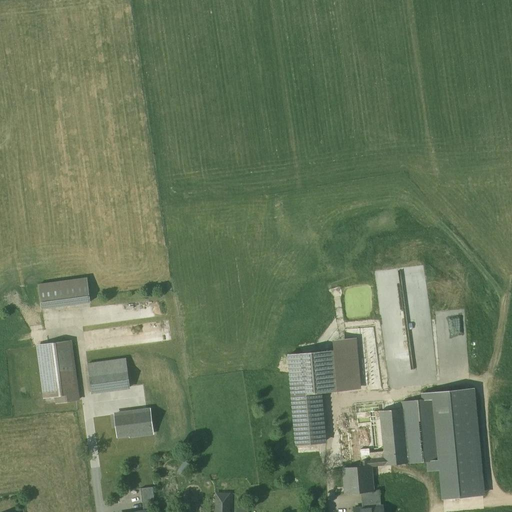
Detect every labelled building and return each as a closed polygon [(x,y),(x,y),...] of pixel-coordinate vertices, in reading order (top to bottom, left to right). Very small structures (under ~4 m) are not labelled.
[(86,279),(39,285),(42,309),(90,303),(86,279)] [(70,342),(38,346),(44,398),(56,396),(57,403),(78,400),(70,342)] [(334,351),(289,355),(291,384),(319,382),(320,393),(337,391),(334,351)] [(126,359),(88,364),(91,393),(130,387),(126,359)] [(319,382),(291,384),(297,444),(325,442),(320,393),(319,382)] [(434,399),(402,402),(402,409),(403,409),(408,463),(440,460),(434,399)] [(402,409),(356,414),(357,429),(339,430),(345,494),(361,493),(373,491),(373,490),(371,467),(408,463),(403,409),(402,409)] [(140,412),(116,415),(118,428),(119,436),(124,435),(130,434),(131,436),(149,434),(153,433),(151,414),(150,410),(144,411),(140,412)] [(153,487),(141,489),(144,511),(146,511),(150,511),(148,502),(154,501),(153,487)] [(373,491),(361,493),(362,508),(354,509),(354,511),(383,511),(383,506),(381,506),(379,490),(373,491)]
